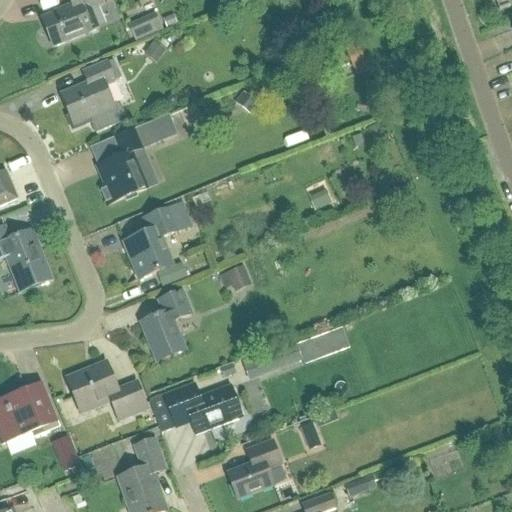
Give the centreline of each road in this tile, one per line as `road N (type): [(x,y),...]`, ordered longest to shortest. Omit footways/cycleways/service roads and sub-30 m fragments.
road 1 (residential): [(0,344),(69,335),(94,309),(34,151),(0,125)]
road 2 (residential): [(511,175),(450,0)]
